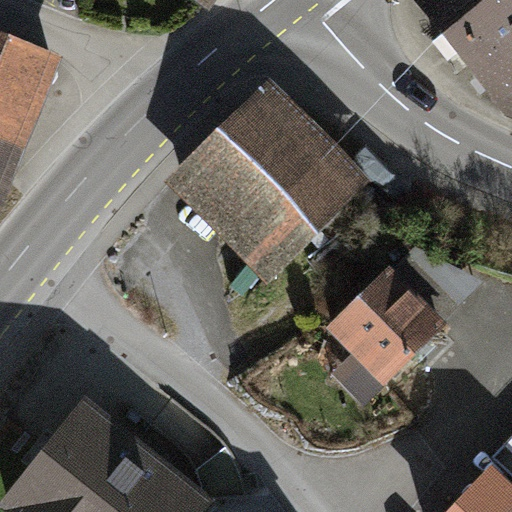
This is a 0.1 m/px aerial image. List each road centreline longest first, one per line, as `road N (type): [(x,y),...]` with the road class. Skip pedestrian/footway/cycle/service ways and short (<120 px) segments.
road 1 (residential): [(316,511),(238,423),(27,249)]
road 2 (secondary): [(27,249),(169,92),(276,0)]
road 3 (secondary): [(303,0),(413,113),(511,166)]
road 4 (track): [(0,10),(169,92)]
